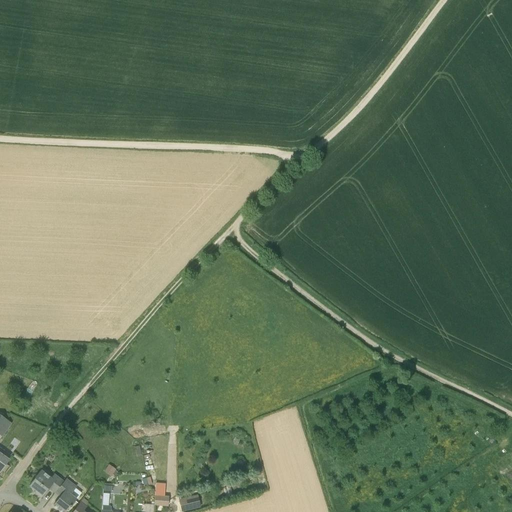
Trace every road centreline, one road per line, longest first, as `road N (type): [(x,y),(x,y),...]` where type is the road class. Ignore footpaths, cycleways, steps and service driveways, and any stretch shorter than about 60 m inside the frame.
road 1 (track): [(5,491),(222,237)]
road 2 (track): [(511,414),(366,340),(238,239)]
road 3 (track): [(0,139),(267,150),(283,154),(288,173)]
road 4 (track): [(288,173),(359,108),(443,0)]
